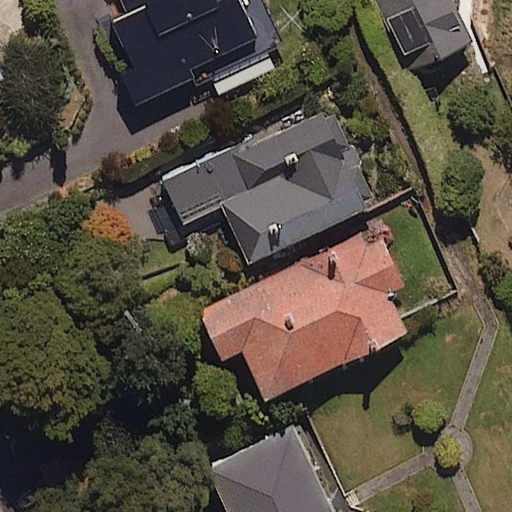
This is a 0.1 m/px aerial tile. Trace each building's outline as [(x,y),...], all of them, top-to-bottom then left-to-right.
[(127,0),(130,6),(101,19),(141,104),(212,71),(220,88),(273,63),(266,47),(288,36),(271,0),(127,0)] [(392,0),(421,57),(481,27),(468,0),(392,0)] [(0,68),(12,63),(0,37),(0,68)] [(381,193),(337,96),(165,174),(184,216),(227,197),(252,252),(381,193)] [(410,276),(381,217),(208,303),(229,347),(249,337),(274,387),(412,318),(395,284),(410,276)] [(348,511),(344,510),(303,412),(223,446),(250,511),(348,511)]
